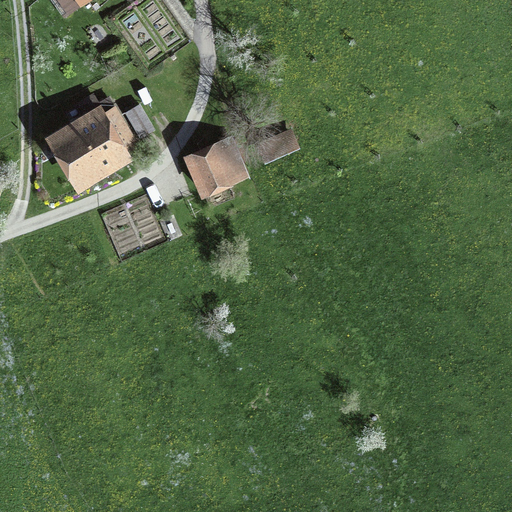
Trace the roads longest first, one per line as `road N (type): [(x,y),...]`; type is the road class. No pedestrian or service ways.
road 1 (track): [(0,235),(110,195),(172,156),(204,101),(202,0)]
road 2 (track): [(20,0),(27,184),(6,232)]
